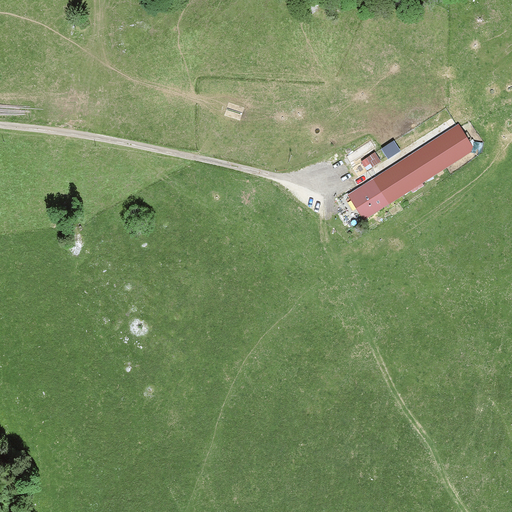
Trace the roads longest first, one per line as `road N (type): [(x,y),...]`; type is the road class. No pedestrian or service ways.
road 1 (unclassified): [(441,117),(325,186),(102,137),(0,125)]
road 2 (track): [(98,0),(111,73),(192,112),(338,93),(441,117)]
